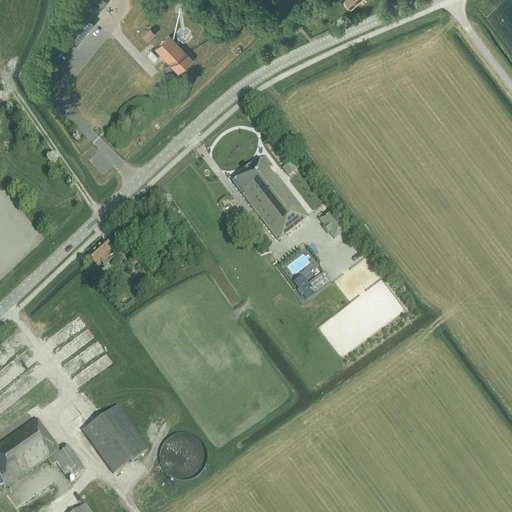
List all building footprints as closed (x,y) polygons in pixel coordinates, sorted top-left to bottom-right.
[(346,0),(345,1),(351,8),(360,1),(364,5),(367,2),(365,0),(346,0)] [(85,16),(68,36),(77,44),(94,23),(91,21),(87,18),(85,16)] [(147,40),(154,33),(150,29),(143,36),(147,40)] [(191,59),(169,35),(155,49),(177,73),(191,59)] [(151,50),(146,54),(153,61),(157,57),(151,50)] [(265,157),(256,164),(238,178),(232,182),(278,241),(308,218),(276,175),(274,177),(268,170),(272,167),(265,157)] [(295,172),(289,164),(283,169),(289,177),(295,172)] [(345,232),(329,212),(318,221),(323,227),(322,228),(327,235),(329,234),(334,240),(345,232)] [(118,244),(128,235),(122,227),(111,237),(118,244)] [(157,238),(161,235),(155,228),(152,231),(157,238)] [(110,248),(110,249),(104,241),(87,257),(93,264),(97,268),(114,253),(110,248)] [(310,261),(315,268),(316,269),(322,264),(316,257),(310,261)] [(324,274),(308,286),(302,278),(294,284),(299,290),(297,291),(301,297),(303,296),(306,300),(330,282),(324,274)] [(394,306),(398,300),(393,296),(389,302),(394,306)] [(50,383),(19,404),(3,416),(3,418),(0,420),(0,434),(27,415),(37,407),(39,410),(59,396),(50,383)] [(148,451),(117,407),(82,432),(113,476),(148,451)] [(0,445),(0,488),(3,487),(4,490),(47,460),(52,467),(57,463),(68,480),(83,469),(66,446),(60,451),(58,448),(56,449),(35,421),(0,445)]
